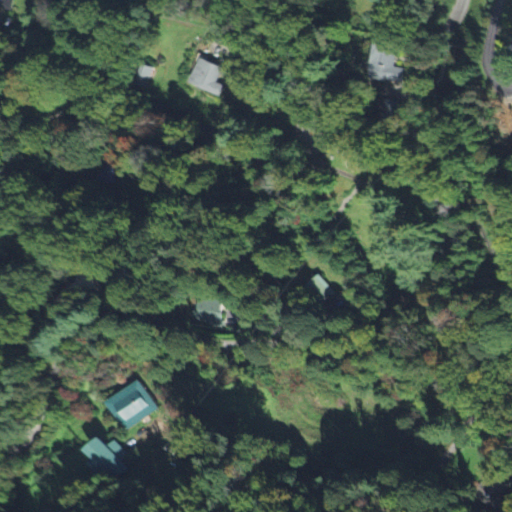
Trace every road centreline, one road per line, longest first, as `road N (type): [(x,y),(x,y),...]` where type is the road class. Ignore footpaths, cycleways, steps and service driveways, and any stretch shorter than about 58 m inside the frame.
road 1 (residential): [(0,462),(32,426),(71,343),(105,321),(131,316),(221,344),(296,344),(341,354),(370,349),(409,323),(435,287),(442,237),(412,97),(459,0)]
road 2 (residential): [(324,327),(313,275),(198,144),(78,87),(0,62)]
road 3 (residential): [(304,114),(351,165),(372,172),(392,168),(416,131)]
